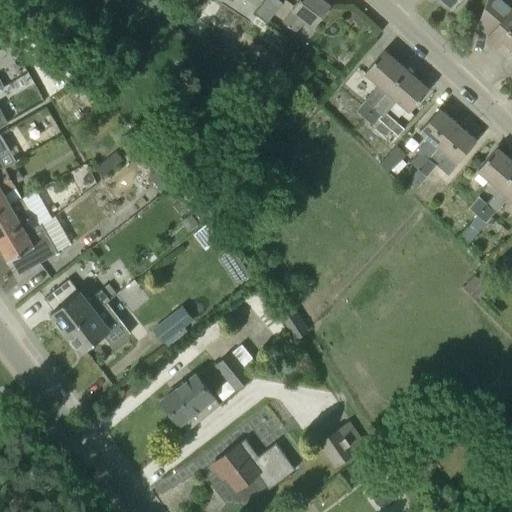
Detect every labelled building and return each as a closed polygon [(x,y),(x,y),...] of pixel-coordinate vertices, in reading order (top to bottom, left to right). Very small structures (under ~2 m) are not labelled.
[(168,0),(167,0),(151,0),(148,5),(159,13),(168,0)] [(268,23),(283,3),(278,0),(265,0),(256,13),(268,23)] [(315,26),(331,5),(323,0),(299,0),(292,9),(293,10),(283,22),(295,32),(305,19),(315,26)] [(441,0),(452,9),(459,0),(441,0)] [(511,4),(507,0),(487,0),(480,21),(492,32),(486,39),(496,47),(502,40),(511,48),(511,4)] [(429,89),(384,50),(365,73),(378,85),(356,111),(374,126),(379,120),(390,129),(396,122),(387,113),(397,101),(410,112),(429,89)] [(51,114),(47,108),(40,112),(43,118),(51,114)] [(419,171),(429,159),(431,156),(458,124),(439,108),(420,131),(429,139),(418,151),(419,153),(410,163),(419,171)] [(457,163),(477,141),(458,124),(431,156),(439,163),(437,165),(449,175),(458,164),(457,163)] [(0,182),(10,177),(6,169),(0,158),(0,156),(10,151),(1,134),(0,134),(0,182)] [(57,144),(64,140),(62,136),(55,140),(57,144)] [(409,156),(398,145),(379,164),(390,175),(409,156)] [(486,204),(477,215),(486,223),(491,217),(509,233),(511,229),(511,221),(505,219),(496,212),(509,198),(511,200),(511,160),(497,148),(477,170),(499,189),(486,204)] [(95,166),(103,176),(124,160),(116,150),(95,166)] [(162,194),(183,178),(164,151),(149,163),(155,171),(149,176),(162,194)] [(412,195),(436,166),(429,159),(419,171),(404,188),(412,195)] [(6,169),(10,177),(15,185),(24,179),(19,172),(14,164),(6,169)] [(0,210),(22,198),(15,185),(10,177),(0,182),(0,210)] [(109,204),(116,198),(110,190),(102,196),(109,204)] [(479,196),(469,208),(477,215),(486,204),(479,196)] [(0,237),(34,218),(28,208),(22,198),(0,210),(0,237)] [(198,223),(191,214),(180,222),(188,231),(198,223)] [(486,223),(477,215),(458,237),(467,246),(487,224),(486,223)] [(0,245),(8,261),(11,259),(49,238),(42,224),(38,226),(34,218),(0,237),(0,245)] [(213,219),(195,234),(207,249),(225,235),(213,219)] [(49,238),(11,259),(20,274),(58,253),(49,238)] [(104,301),(121,288),(115,280),(87,302),(69,279),(45,298),(54,310),(50,313),(66,333),(104,301)] [(120,321),(105,303),(104,301),(66,333),(82,353),(109,330),(120,321)] [(195,323),(183,308),(155,330),(166,346),(195,323)] [(308,332),(292,308),(279,316),(295,341),(308,332)] [(237,389),(252,378),(232,353),(218,365),(237,389)] [(188,431),(220,405),(197,374),(162,401),(180,423),(182,422),(188,431)] [(335,466),(365,446),(349,422),(319,443),(335,466)] [(269,488),(295,469),(276,443),(258,457),(246,440),(239,445),(238,444),(216,461),(237,489),(258,473),(269,488)] [(366,454),(346,468),(356,482),(376,468),(366,454)]
